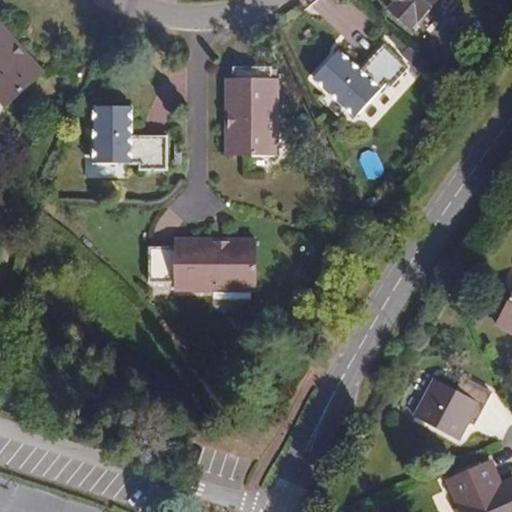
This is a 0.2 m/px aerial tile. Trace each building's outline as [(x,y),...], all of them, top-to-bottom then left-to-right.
[(436,0),(395,0),(396,0),(389,8),(410,27),(436,0)] [(0,96),(6,103),(43,69),(26,50),(21,54),(0,30),(0,96)] [(391,88),(409,68),(385,46),(360,71),(340,53),(316,80),(356,117),(387,84),(391,88)] [(276,154),(277,78),(270,78),(270,67),(234,66),(233,127),(228,127),(227,154),(276,154)] [(128,136),(130,107),(95,104),(90,161),(133,165),(132,169),(160,173),(163,139),(128,136)] [(252,292),(253,240),(227,238),(227,245),(174,242),(173,245),(148,244),(146,280),(171,282),(171,288),(252,292)] [(511,298),(500,318),(511,325),(511,298)] [(482,406),(491,390),(470,378),(462,391),(434,376),(415,412),(457,436),(477,403),(482,406)] [(511,511),(511,476),(492,485),(483,462),(445,479),(459,511),(511,511)]
